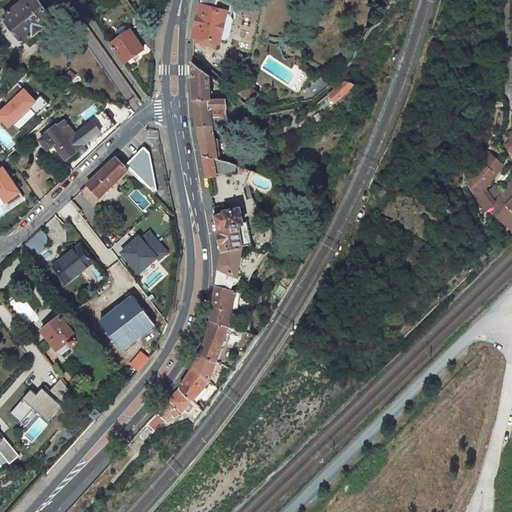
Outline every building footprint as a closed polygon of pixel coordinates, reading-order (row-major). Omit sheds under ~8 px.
[(52,19),(38,0),(21,0),(0,15),(20,41),(52,19)] [(231,12),(234,0),(201,0),(194,30),(193,41),(218,47),(219,41),(220,41),(227,11),(231,12)] [(220,41),(226,43),(229,37),(233,18),(231,12),(227,11),(220,41)] [(143,49),(130,30),(111,44),(124,63),(143,49)] [(226,120),(225,100),(210,100),(210,76),(192,62),(194,102),(197,125),(202,155),(216,161),(211,123),(211,120),(226,120)] [(259,94),(245,83),(238,91),(252,102),(259,94)] [(346,83),(329,96),(335,103),(340,101),(344,97),(354,87),(353,87),(354,86),(346,83)] [(24,88),(0,110),(0,120),(7,128),(36,102),(24,88)] [(319,113),(314,117),(317,122),(322,118),(319,113)] [(77,150),(84,144),(64,120),(58,125),(57,124),(46,133),(47,134),(40,139),(47,149),(54,144),(66,159),(70,156),(74,161),(81,156),(77,150)] [(132,174),(151,193),(156,188),(149,151),(145,147),(125,167),(132,174)] [(481,187),(500,164),(487,154),(468,176),(481,187)] [(216,176),(235,174),(237,168),(216,161),(202,155),(206,177),(216,176)] [(116,157),(87,184),(99,197),(118,179),(122,183),(132,174),(125,167),(116,157)] [(0,205),(1,207),(20,193),(0,164),(0,205)] [(490,206),(508,228),(511,223),(511,182),(494,202),(490,206)] [(93,203),(99,197),(87,184),(81,190),(93,203)] [(494,202),(491,200),(489,202),(479,190),(474,196),(484,209),(489,205),(490,206),(494,202)] [(71,199),(54,215),(65,226),(81,211),(71,199)] [(242,224),(239,210),(213,215),(220,252),(239,249),(242,249),(242,248),(250,246),(246,223),(242,224)] [(149,228),(121,253),(142,278),(171,253),(149,228)] [(47,244),(45,234),(40,229),(25,243),(34,256),(47,244)] [(54,265),(66,281),(92,261),(81,245),(54,265)] [(216,288),(232,292),(234,286),(237,284),(238,280),(236,277),(237,268),(240,268),(241,259),(238,258),(239,249),(220,252),(216,288)] [(212,320),(229,326),(230,309),(237,311),(241,294),(232,292),(216,288),(212,320)] [(132,296),(99,322),(122,351),(155,326),(132,296)] [(76,313),(71,317),(81,331),(86,327),(76,313)] [(78,340),(60,317),(41,332),(56,350),(66,342),(70,347),(78,340)] [(199,356),(217,363),(230,327),(212,320),(199,356)] [(60,355),(70,347),(66,342),(56,350),(60,355)] [(130,364),(139,371),(150,357),(141,350),(130,364)] [(191,369),(211,382),(217,363),(199,356),(191,369)] [(188,374),(207,386),(211,382),(191,369),(188,374)] [(179,387),(193,402),(207,386),(188,374),(179,387)] [(30,390),(9,414),(19,423),(33,408),(47,421),(61,406),(60,405),(71,392),(59,377),(45,393),(41,389),(36,395),(30,390)] [(181,415),(193,402),(179,387),(166,402),(174,409),(181,415)] [(163,420),(174,409),(166,402),(156,413),(163,420)] [(0,453),(9,463),(18,455),(0,434),(0,453)] [(83,509),(93,498),(86,491),(76,502),(83,509)]
